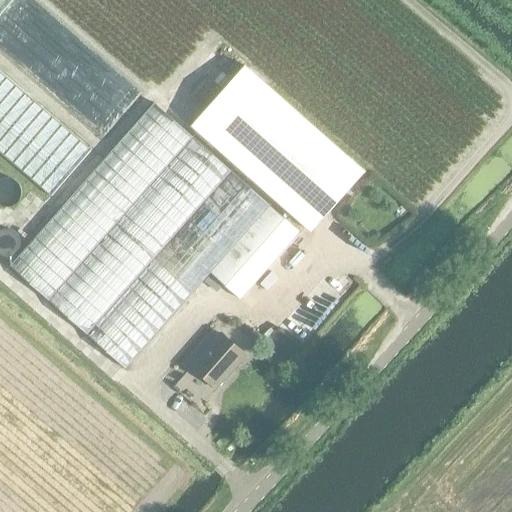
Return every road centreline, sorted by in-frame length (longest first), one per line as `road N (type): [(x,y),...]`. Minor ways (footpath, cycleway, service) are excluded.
road 1 (unclassified): [(236,511),(511,216)]
road 2 (track): [(136,389),(0,271)]
